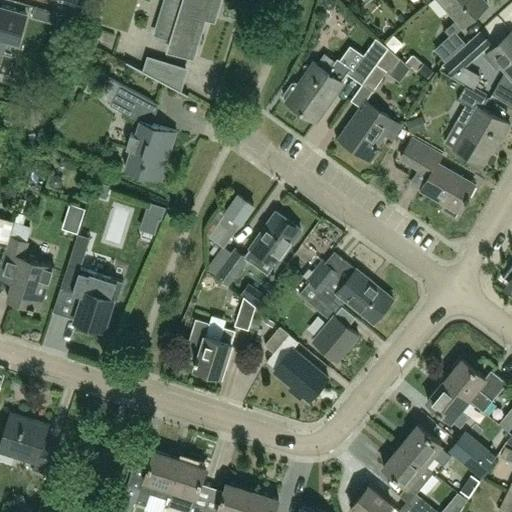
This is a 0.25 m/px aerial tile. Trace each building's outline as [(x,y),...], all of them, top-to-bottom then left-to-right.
[(218,0),(167,0),(158,32),(157,31),(157,33),(173,38),(169,48),(192,55),(192,54),(191,54),(205,10),(214,13),(218,0)] [(482,0),(439,0),(463,27),(487,5),(482,0)] [(0,39),(18,45),(27,16),(0,8),(0,39)] [(446,61),(466,43),(455,31),(435,49),(446,61)] [(511,106),(511,35),(510,33),(488,53),(485,56),(495,68),(498,65),(505,72),(491,94),(511,106)] [(348,72),(362,82),(388,47),(378,38),(354,71),(338,59),(330,72),(315,61),(299,84),(296,81),(292,82),(283,94),(284,98),(290,102),(290,103),(316,121),(344,82),(342,80),(348,72)] [(373,90),(387,70),(389,72),(397,61),(408,70),(410,67),(400,58),(388,47),(362,82),(373,90)] [(453,75),(472,59),(463,49),(444,65),(453,75)] [(186,69),(150,57),(146,71),(127,61),(127,62),(188,95),(189,94),(180,89),(186,69)] [(161,180),(177,132),(153,125),(160,104),(122,84),(111,106),(139,121),(135,134),(131,133),(127,147),(131,149),(124,169),(161,180)] [(497,145),(510,123),(483,108),(488,100),(465,86),(457,101),(466,106),(458,120),(466,125),(453,148),(482,165),(495,143),(497,145)] [(393,138),(401,125),(366,100),(339,138),(372,161),(379,150),(376,147),(385,133),(393,138)] [(409,133),(425,127),(421,115),(405,120),(409,133)] [(443,155),(413,138),(401,158),(430,175),(421,189),(460,211),(466,200),(467,201),(470,196),(469,196),(475,185),(438,163),(443,155)] [(97,180),(93,193),(107,198),(112,184),(97,180)] [(240,223),(253,205),(239,194),(226,212),(240,223)] [(275,265),(300,229),(276,212),(251,247),(275,265)] [(316,233),(290,264),(308,278),(333,247),(316,233)] [(34,308),(34,306),(41,308),(54,266),(23,256),(28,241),(12,236),(0,271),(0,276),(13,281),(8,298),(29,305),(28,306),(34,308)] [(60,286),(61,287),(83,294),(75,318),(75,319),(104,329),(114,297),(117,298),(123,281),(105,275),(81,267),(86,251),(73,247),(67,263),(60,286)] [(230,284),(249,257),(235,247),(216,274),(230,284)] [(327,262),(311,281),(333,299),(341,305),(347,299),(374,322),(394,299),(358,269),(348,261),(338,272),(327,262)] [(341,308),(342,307),(322,291),(312,304),(331,319),(315,340),(339,359),(359,334),(336,315),(341,308)] [(248,329),(255,306),(244,296),(235,325),(248,329)] [(222,375),(236,330),(224,327),(220,338),(206,334),(210,323),(196,319),(185,353),(197,357),(195,366),(222,375)] [(274,352),(290,333),(280,325),(265,344),(274,352)] [(301,397),(304,394),(310,399),(328,377),(293,348),(275,370),(293,385),(290,388),(301,397)] [(445,380),(469,399),(484,411),(507,384),(491,371),(486,378),(462,359),(445,380)] [(469,399),(445,380),(428,400),(461,428),(470,417),(460,409),(469,399)] [(49,473),(58,443),(43,439),(48,423),(10,411),(0,443),(0,451),(34,462),(32,468),(49,473)] [(509,431),(511,428),(511,415),(509,413),(501,424),(509,431)] [(451,456),(440,446),(442,443),(419,424),(401,446),(424,465),(432,455),(444,465),(451,456)] [(466,432),(458,441),(480,459),(490,467),(498,458),(488,450),(466,432)] [(490,467),(480,459),(458,441),(451,450),(483,476),(490,467)] [(511,448),(505,445),(500,455),(510,460),(511,456),(511,448)] [(416,494),(425,483),(434,473),(424,465),(401,446),(383,467),(416,494)] [(167,500),(171,488),(180,459),(153,450),(144,479),(145,479),(142,490),(137,488),(135,495),(125,492),(117,511),(130,511),(134,503),(146,506),(150,495),(167,500)] [(167,500),(166,502),(191,510),(190,511),(192,511),(191,511),(204,511),(207,505),(195,501),(197,497),(201,483),(206,468),(180,459),(171,488),(167,500)] [(246,511),(253,491),(227,482),(217,511),(246,511)] [(368,485),(351,506),(358,511),(420,511),(414,506),(408,501),(400,511),(392,504),(368,485)] [(511,511),(511,491),(509,490),(499,509),(505,511),(511,511)] [(274,511),(279,499),(253,491),(246,511),(274,511)] [(439,511),(421,497),(414,506),(420,511),(439,511)]
